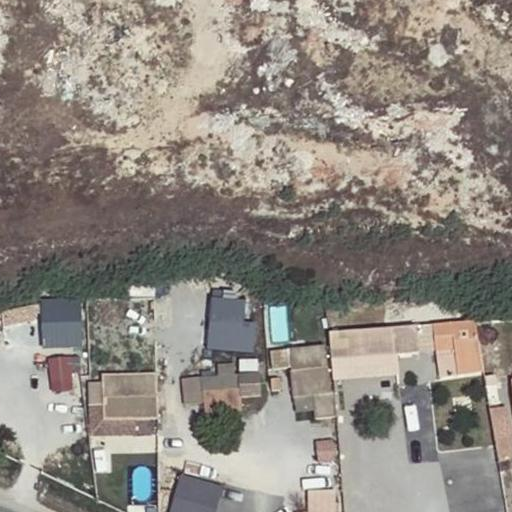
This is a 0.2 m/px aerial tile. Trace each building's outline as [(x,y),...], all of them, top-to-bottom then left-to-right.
[(82,347),(81,296),(42,296),(42,347),(82,347)] [(245,321),(245,297),(208,297),(207,351),(254,352),(254,321),(245,321)] [(479,354),(474,320),(431,325),(435,352),(454,350),(458,375),(481,371),(481,367),(479,354)] [(414,326),(328,334),(331,360),(363,357),(417,352),(414,326)] [(325,353),(290,356),(294,398),(329,394),(325,353)] [(49,357),(51,389),(74,388),(72,355),(49,357)] [(217,376),(210,377),(200,378),(202,403),(204,412),(241,407),(238,374),(235,374),(233,364),(215,365),(217,376)] [(200,378),(210,377),(209,370),(200,371),(200,378)] [(202,403),(200,378),(181,379),(183,405),(202,403)] [(277,389),(277,378),(269,379),(269,390),(277,389)] [(158,383),(105,385),(106,392),(90,392),(92,438),(138,436),(137,419),(159,418),(158,383)] [(501,411),(490,413),(495,442),(506,440),(501,411)] [(215,511),(224,486),(180,472),(167,511),(215,511)] [(303,511),(334,511),(334,488),(303,489),(303,511)]
